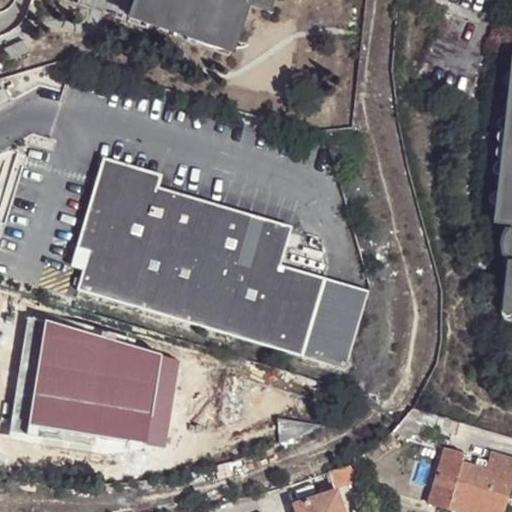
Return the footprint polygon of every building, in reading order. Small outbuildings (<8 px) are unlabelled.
[(132,0),(129,10),(230,42),(243,2),(256,6),(257,0),(132,0)] [(268,0),(257,0),(256,6),(265,8),(268,0)] [(228,50),(230,42),(129,10),(126,18),(183,38),(182,40),(207,47),(216,49),(228,50)] [(27,54),(22,43),(2,53),(7,64),(27,54)] [(75,250),(87,253),(110,174),(158,189),(162,177),(102,160),(75,250)] [(110,174),(87,253),(76,292),(341,373),(364,297),(280,269),(291,229),(158,189),(110,174)] [(36,324),(50,327),(53,317),(39,314),(36,324)] [(50,327),(45,348),(41,363),(88,375),(99,329),(63,320),(53,317),(50,327)] [(31,344),(45,348),(50,327),(36,324),(31,344)] [(99,329),(88,375),(97,378),(109,331),(99,329)] [(187,362),(185,376),(203,379),(205,365),(187,362)] [(173,377),(169,396),(203,402),(205,382),(173,377)] [(172,401),(170,420),(199,422),(201,404),(172,401)] [(6,422),(18,423),(20,411),(33,412),(34,406),(8,402),(6,422)] [(54,403),(53,415),(60,416),(60,423),(85,426),(103,428),(104,410),(54,403)] [(426,415),(410,410),(389,431),(408,440),(420,425),(426,415)] [(20,411),(18,423),(14,451),(55,457),(60,423),(60,416),(53,415),(33,412),(20,411)] [(434,417),(426,415),(420,425),(431,429),(434,417)] [(459,438),(463,425),(434,417),(431,429),(459,438)] [(60,423),(55,457),(98,463),(100,444),(83,442),(85,426),(60,423)] [(427,504),(447,509),(460,463),(463,454),(443,449),(427,504)] [(460,463),(447,509),(456,511),(491,511),(496,494),(507,497),(511,477),(511,460),(490,455),(484,469),(460,463)] [(334,487),(350,481),(358,480),(354,466),(330,473),(334,487)] [(356,502),(364,498),(358,480),(350,481),(356,502)] [(295,511),(342,511),(337,492),(294,506),(295,511)] [(353,511),(367,511),(366,505),(365,502),(352,506),(353,511)]
